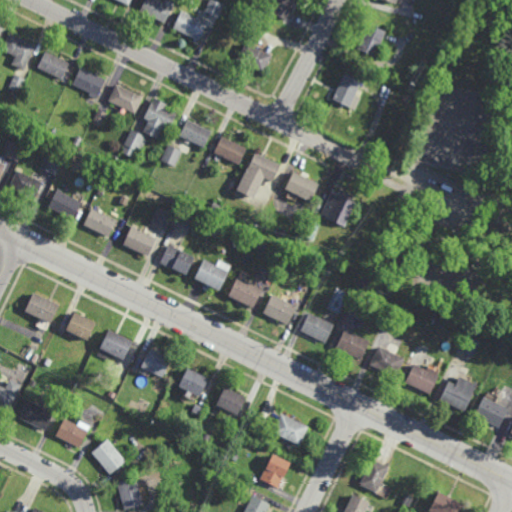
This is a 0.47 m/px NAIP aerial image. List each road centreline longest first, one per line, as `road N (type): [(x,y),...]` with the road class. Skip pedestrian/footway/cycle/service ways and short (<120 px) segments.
road 1 (residential): [(0,230),(511,481)]
road 2 (residential): [(466,211),(30,0)]
road 3 (residential): [(336,0),(276,121)]
